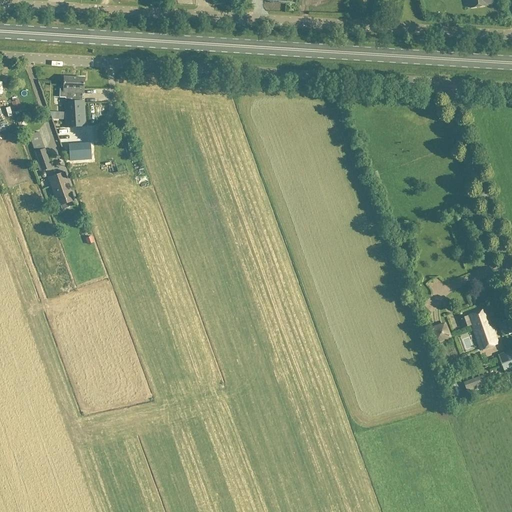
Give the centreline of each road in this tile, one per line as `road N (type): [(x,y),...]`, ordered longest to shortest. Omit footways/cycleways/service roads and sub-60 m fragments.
road 1 (unclassified): [(511,38),(0,4)]
road 2 (primary): [(511,64),(0,32)]
road 3 (unclassified): [(442,85),(0,58)]
road 4 (unclassified): [(511,286),(442,85)]
